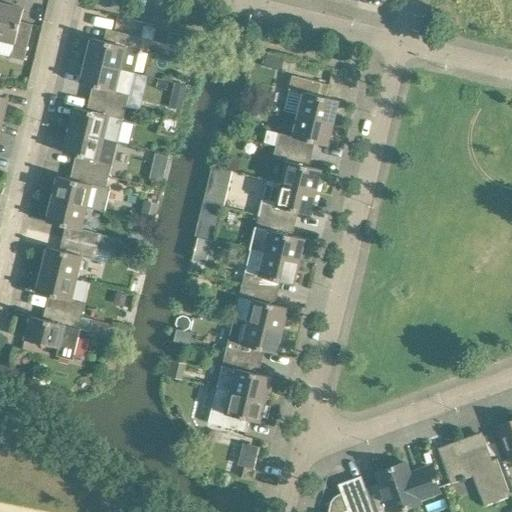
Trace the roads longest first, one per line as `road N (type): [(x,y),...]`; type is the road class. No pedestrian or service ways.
road 1 (residential): [(306,433),(400,44)]
road 2 (residential): [(0,272),(65,0)]
road 3 (residential): [(511,376),(336,441),(306,433)]
road 4 (residential): [(400,44),(222,0)]
